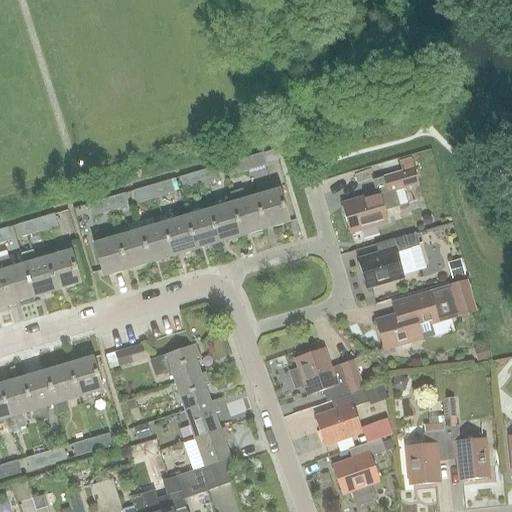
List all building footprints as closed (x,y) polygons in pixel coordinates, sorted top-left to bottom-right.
[(267,166),(263,153),(244,159),(248,171),(267,166)] [(383,178),(373,181),(377,197),(381,196),(396,192),(419,185),(418,184),(414,169),(409,153),(394,157),(378,162),(383,178)] [(248,171),(244,159),(226,164),(230,177),(248,171)] [(221,180),(217,167),(198,172),(202,185),(221,180)] [(202,185),(198,172),(180,177),(184,190),(202,185)] [(175,193),(171,180),(152,186),(156,198),(175,193)] [(156,198),(152,186),(134,191),(138,203),(156,198)] [(265,230),(256,197),(246,200),(243,190),(229,194),(232,204),(233,204),(242,237),(265,230)] [(289,223),(279,190),(256,197),(265,230),(289,223)] [(377,197),(341,208),(348,231),(361,227),(362,230),(376,226),(375,223),(388,219),(386,211),(400,207),(396,192),(381,196),(377,197)] [(129,206),(125,194),(106,199),(110,212),(129,206)] [(110,212),(106,199),(88,204),(92,217),(110,212)] [(233,204),(232,204),(210,210),(219,243),(242,237),(233,204)] [(219,243),(210,210),(187,217),(196,250),(219,243)] [(58,227),(54,214),(36,220),(39,232),(58,227)] [(196,250),(187,217),(164,224),(173,257),(196,250)] [(173,257),(164,224),(155,226),(153,218),(138,222),(141,231),(150,264),(173,257)] [(39,232),(36,220),(18,225),(21,238),(39,232)] [(150,264),(141,231),(130,234),(127,226),(115,229),(117,238),(127,271),(150,264)] [(0,243),(12,240),(8,228),(0,230),(0,243)] [(379,257),(358,263),(364,287),(377,283),(378,286),(393,282),(392,279),(414,272),(408,250),(420,247),(416,233),(404,237),(375,245),(379,257)] [(127,271),(117,238),(94,245),(104,278),(127,271)] [(57,291),(47,258),(36,261),(33,250),(20,254),(23,265),(24,265),(34,298),(57,291)] [(80,284),(71,251),(47,258),(57,291),(80,284)] [(24,265),(23,265),(12,269),(8,256),(0,258),(0,268),(11,305),(34,298),(24,265)] [(453,280),(466,276),(462,261),(448,265),(453,280)] [(0,307),(11,305),(0,268),(0,307)] [(468,282),(429,293),(392,304),(396,318),(375,325),(382,348),(395,344),(396,348),(411,343),(410,340),(434,333),(431,324),(477,311),(468,282)] [(195,346),(191,347),(166,356),(176,384),(201,376),(201,375),(195,359),(199,358),(195,346)] [(486,346),(477,349),(480,361),(490,358),(486,346)] [(132,364),(128,349),(114,352),(118,367),(132,364)] [(321,349),(298,357),(302,370),(291,374),(296,388),(307,384),(312,396),(333,388),(338,399),(364,390),(353,361),(328,370),(321,349)] [(102,391),(93,358),(69,365),(79,398),(102,391)] [(79,398),(69,365),(46,372),(56,405),(55,405),(59,416),(69,413),(66,402),(79,398)] [(56,405),(46,372),(23,379),(33,411),(36,423),(50,419),(46,407),(55,405),(56,405)] [(205,374),(201,375),(201,376),(176,384),(185,412),(211,403),(210,403),(205,387),(209,385),(205,374)] [(395,377),(391,389),(404,393),(408,381),(395,377)] [(33,411),(23,379),(0,385),(10,418),(14,434),(27,431),(22,414),(33,411)] [(0,420),(10,418),(0,385),(0,420)] [(381,386),(365,392),(369,403),(385,397),(381,386)] [(368,403),(364,390),(338,399),(332,401),(336,413),(315,421),(323,444),(335,440),(336,443),(351,437),(350,434),(362,430),(362,429),(354,408),(368,403)] [(456,426),(455,399),(443,400),(444,424),(444,428),(456,426)] [(214,401),(210,403),(211,403),(185,412),(195,439),(220,430),(215,414),(219,413),(214,401)] [(381,439),(392,435),(387,420),(362,429),(362,430),(367,444),(381,439)] [(445,432),(444,428),(444,424),(424,426),(425,434),(423,434),(424,444),(409,446),(410,459),(407,459),(409,475),(412,474),(413,487),(437,485),(435,457),(447,456),(445,432)] [(149,434),(146,426),(133,430),(136,438),(149,434)] [(456,426),(444,428),(445,432),(447,456),(460,455),(462,482),(487,480),(485,467),(489,467),(487,451),(484,451),(483,439),(460,441),(458,426),(456,426)] [(224,429),(220,430),(195,439),(205,466),(205,467),(211,465),(223,461),(230,458),(224,442),(228,440),(224,429)] [(113,447),(109,434),(91,439),(95,452),(113,447)] [(95,452),(91,439),(72,445),(76,457),(95,452)] [(370,458),(386,452),(382,443),(381,439),(367,444),(349,451),(353,463),(332,470),(340,493),(349,490),(352,498),(355,499),(369,494),(370,491),(367,484),(378,480),(370,458)] [(382,443),(386,452),(394,449),(391,440),(382,443)] [(147,460),(142,445),(128,449),(133,465),(147,460)] [(67,460),(64,447),(45,453),(49,465),(67,460)] [(49,465),(45,453),(26,458),(30,471),(49,465)] [(21,474),(18,461),(0,466),(0,469),(3,479),(21,474)] [(231,483),(224,463),(223,461),(211,465),(219,487),(231,483)] [(219,487),(211,465),(205,467),(205,466),(201,468),(199,468),(207,492),(219,487)] [(207,492),(199,468),(187,473),(195,496),(207,492)] [(195,496),(187,473),(176,478),(183,501),(195,496)] [(186,511),(185,509),(186,509),(185,508),(183,501),(176,478),(164,481),(168,496),(154,500),(152,492),(142,495),(146,511),(186,511)] [(113,480),(101,483),(104,491),(103,491),(109,511),(121,511),(122,511),(122,510),(113,480)] [(104,491),(101,483),(89,487),(97,511),(109,511),(103,491),(104,491)] [(35,511),(32,499),(30,492),(19,495),(21,503),(20,503),(23,511),(35,511)] [(48,511),(47,508),(43,495),(32,499),(35,511),(48,511)] [(134,507),(122,510),(122,511),(121,511),(146,511),(142,495),(132,498),(134,507)]
